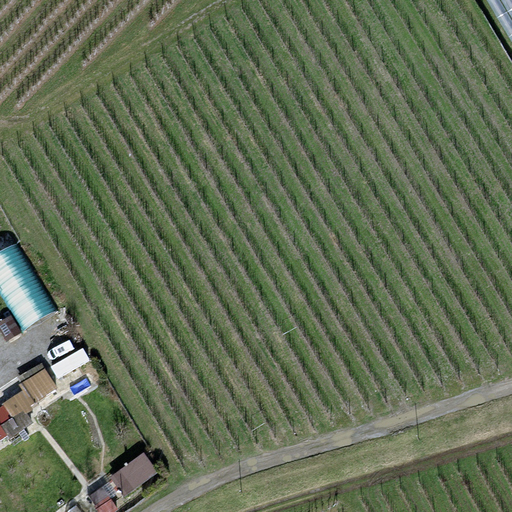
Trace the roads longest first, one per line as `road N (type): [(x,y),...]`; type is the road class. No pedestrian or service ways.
road 1 (track): [(154,511),(265,460),(511,387)]
road 2 (unknown): [(256,0),(36,124),(0,125)]
